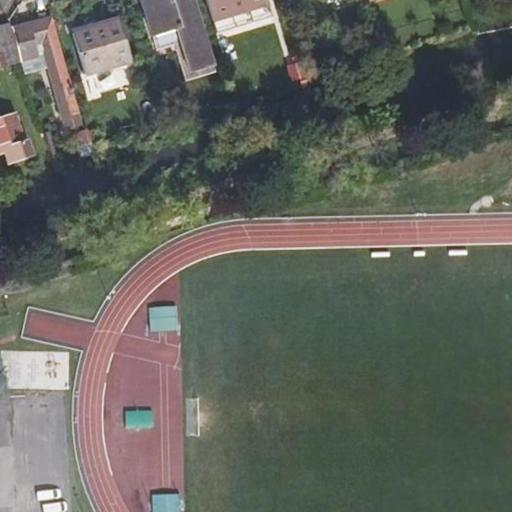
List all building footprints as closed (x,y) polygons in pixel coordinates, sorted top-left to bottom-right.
[(132,0),(145,40),(169,33),(184,78),(207,70),(184,0),(132,0)] [(198,0),(206,24),(261,7),(258,0),(198,0)] [(206,24),(210,36),(265,20),(261,7),(206,24)] [(14,65),(16,73),(42,66),(62,134),(75,130),(44,25),(5,36),(14,65)] [(0,69),(14,65),(5,36),(2,27),(0,28),(0,69)] [(113,27),(68,41),(80,81),(126,67),(113,27)] [(0,168),(0,170),(26,163),(21,145),(12,148),(5,125),(0,126),(0,168)] [(68,139),(74,162),(88,158),(81,135),(68,139)] [(32,386),(32,365),(48,365),(47,349),(2,350),(3,386),(32,386)]
